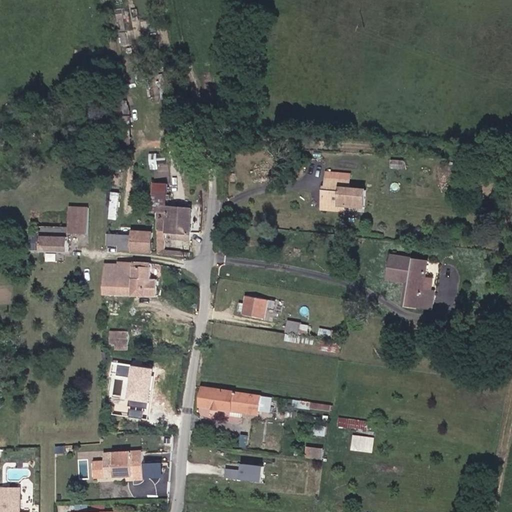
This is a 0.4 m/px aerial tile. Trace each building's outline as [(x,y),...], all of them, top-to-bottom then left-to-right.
[(323,177),(346,180),(347,173),(324,170),(323,177)] [(347,181),(346,180),(323,177),(319,202),(342,205),(360,208),(362,190),(346,188),(347,181)] [(112,217),(119,218),(120,194),(113,193),(112,217)] [(318,209),(341,212),(342,205),(319,202),(318,209)] [(162,234),(187,235),(188,211),(156,208),(155,217),(155,234),(162,234)] [(67,236),(88,235),(88,225),(67,225),(67,216),(32,217),(31,254),(66,253),(67,236)] [(119,249),(148,249),(148,233),(127,233),(126,234),(107,235),(107,246),(118,246),(119,249)] [(162,242),(187,242),(187,235),(162,234),(162,242)] [(417,307),(423,262),(408,260),(399,259),(387,257),(385,275),(408,280),(405,306),(417,307)] [(104,294),(155,296),(156,280),(150,280),(150,264),(119,263),(119,265),(104,265),(104,294)] [(155,263),(151,276),(159,278),(163,266),(155,263)] [(400,305),(405,306),(408,280),(385,275),(384,281),(402,285),(400,305)] [(247,316),(267,319),(269,302),(251,299),(248,303),(239,303),(238,311),(247,313),(247,316)] [(306,333),(312,334),(312,326),(307,326),(307,323),(293,321),(290,334),(305,336),(306,333)] [(110,342),(128,342),(128,329),(110,329),(110,342)] [(204,408),(263,415),(266,397),(206,389),(204,408)] [(315,411),(334,413),(335,407),(315,404),(315,411)] [(368,428),(369,419),(340,417),(339,426),(368,428)] [(353,449),(375,451),(376,435),(354,434),(353,449)] [(134,485),(145,484),(144,457),(104,460),(105,483),(133,481),(134,485)] [(265,485),(267,470),(247,468),(246,474),(226,472),(225,480),(265,485)] [(18,511),(18,502),(0,501),(0,511),(18,511)]
